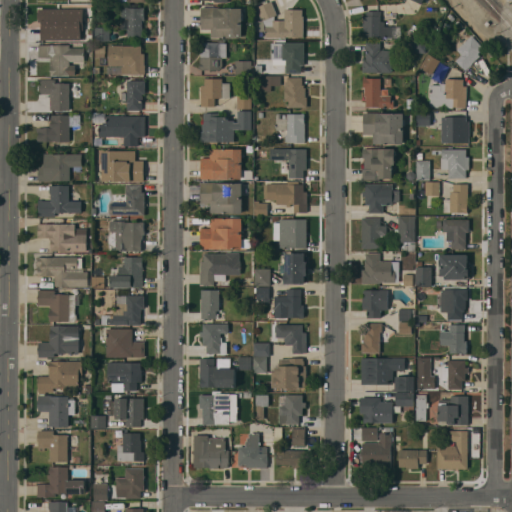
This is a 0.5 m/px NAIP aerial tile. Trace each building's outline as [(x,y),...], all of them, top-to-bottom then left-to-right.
[(403,0),(399,9),(415,17),(422,0),(403,0)] [(271,1),(277,15),(274,16),(274,20),(284,20),(284,9),(302,9),(302,16),(303,16),(303,37),(281,37),(281,39),(278,39),(278,37),(266,37),(266,26),(263,20),(262,21),(256,7),(271,1)] [(128,7),(128,8),(144,8),(144,20),(142,20),(142,37),(128,37),(128,18),(122,18),(122,7),(128,7)] [(220,7),(220,8),(242,8),(242,13),(243,13),(243,20),(242,20),(242,37),(211,37),(211,29),(201,29),(201,7),(220,7)] [(69,9),(69,37),(55,36),(55,41),(39,41),(39,20),(41,20),(41,23),(43,23),(43,20),(46,20),(46,25),(49,25),(49,9),(69,9)] [(381,21),(384,21),(384,26),(392,26),(392,37),(364,38),(363,16),(366,16),(366,11),(380,11),(381,21)] [(109,28),(110,41),(95,42),(95,28),(109,28)] [(484,48),(478,53),(480,56),(472,63),(472,64),(465,70),(463,67),(462,68),(455,60),(461,55),(457,49),(472,35),(484,48)] [(425,39),(425,53),(411,53),(411,40),(425,39)] [(200,70),(200,57),(201,42),(219,42),(219,48),(221,48),(221,57),(222,59),(222,67),(219,70),(200,70)] [(282,43),(282,42),(304,42),(304,65),(301,65),(301,73),(285,73),(286,66),(272,66),(272,59),(271,59),(271,43),(282,43)] [(380,50),(381,50),(381,49),(384,49),(384,50),(391,50),(391,55),(392,55),(392,63),(391,63),(391,72),(363,72),(363,69),(362,69),(362,65),(363,65),(363,59),(366,59),(366,43),(380,43),(380,50)] [(69,45),(69,48),(84,48),(84,61),(69,61),(69,65),(75,65),(75,75),(56,76),(56,77),(50,77),(50,57),(38,58),(38,45),(69,45)] [(141,45),(141,53),(144,53),(144,66),(145,66),(145,74),(141,74),(141,75),(130,75),(130,74),(122,74),(122,67),(124,65),(108,65),(108,45),(141,45)] [(432,75),(421,69),(422,68),(420,67),(428,53),(440,60),(432,75)] [(251,61),(251,65),(253,65),(253,72),(251,72),(251,75),(235,75),(235,61),(251,61)] [(280,76),(280,85),(271,85),(271,91),(261,91),(261,81),(255,81),(255,75),(280,76)] [(381,95),(391,95),(391,97),(394,97),(394,107),(379,107),(379,106),(366,107),(365,96),(364,96),(364,88),(363,88),(363,75),(365,75),(365,78),(366,78),(380,78),(381,95)] [(302,77),(302,79),(303,79),(303,84),(302,84),(304,85),(304,87),(305,87),(305,96),(307,96),(307,107),(288,107),(289,101),(284,101),(284,81),(286,81),(286,77),(302,77)] [(222,78),(222,83),(230,83),(230,98),(217,100),(215,98),(214,107),(209,108),(201,107),(201,85),(204,85),(204,78),(222,78)] [(55,79),(55,83),(70,83),(70,110),(50,110),(50,94),(39,94),(39,79),(55,79)] [(463,79),(463,86),(466,86),(466,107),(453,106),(453,107),(430,107),(431,85),(440,85),(440,83),(446,84),(446,79),(463,79)] [(144,81),(144,94),(142,94),(142,96),(143,96),(143,99),(142,99),(142,110),(127,110),(127,81),(144,81)] [(252,90),(252,108),(238,108),(237,90),(252,90)] [(415,108),(397,109),(397,99),(414,98),(415,108)] [(218,112),(219,116),(228,116),(228,120),(234,120),(234,122),(237,122),(237,111),(251,110),(252,129),(234,129),(234,141),(201,142),(201,131),(202,131),(202,123),(204,123),(203,113),(218,112)] [(431,112),(430,125),(417,125),(417,111),(431,112)] [(93,123),(93,113),(105,113),(106,123),(99,123),(93,123)] [(305,113),(305,142),(287,142),(287,113),(305,113)] [(404,118),(405,119),(405,126),(404,126),(403,144),(373,144),(373,134),(363,134),(363,113),(404,113),(404,118)] [(80,115),(80,126),(70,126),(70,141),(37,141),(37,127),(51,127),(51,115),(80,115)] [(145,115),(145,136),(138,136),(138,146),(124,145),(124,136),(99,136),(99,123),(107,123),(107,115),(145,115)] [(466,116),(466,120),(469,121),(469,142),(441,142),(442,116),(466,116)] [(242,149),(242,180),(201,179),(201,157),(209,157),(210,148),(242,149)] [(307,169),(303,169),(303,180),(289,180),(289,159),(287,159),(287,161),(270,161),(270,149),(280,149),(280,148),(307,148),(307,169)] [(395,148),(395,150),(396,151),(396,154),(395,155),(395,157),(396,158),(396,161),(395,163),(395,164),(392,164),(392,178),(380,178),(380,180),(362,180),(362,168),(364,168),(364,158),(363,158),(363,148),(395,148)] [(466,149),(466,156),(469,156),(469,169),(466,169),(466,178),(448,178),(448,169),(441,169),(441,158),(442,158),(442,149),(466,149)] [(135,160),(144,160),(144,182),(129,181),(99,180),(99,162),(103,162),(100,162),(100,155),(103,155),(103,150),(136,150),(135,160)] [(54,153),(82,154),(82,166),(70,166),(70,180),(53,180),(53,181),(38,181),(38,166),(42,166),(42,164),(44,164),(44,153),(54,153)] [(430,160),(430,179),(417,180),(416,160),(417,160),(417,153),(422,153),(422,160),(430,160)] [(439,181),(439,195),(425,195),(425,181),(439,181)] [(243,183),(242,214),(210,213),(210,203),(200,203),(201,182),(243,183)] [(286,183),(286,184),(303,184),(303,191),(307,191),(307,212),(293,212),(293,203),(286,203),(286,204),(276,205),(276,200),(267,200),(267,183),(286,183)] [(393,204),(383,204),(383,213),(369,213),(369,205),(365,204),(365,197),(362,197),(362,191),(365,191),(365,183),(393,184),(393,204)] [(468,184),(467,212),(443,212),(443,199),(450,199),(450,191),(453,191),(453,183),(468,184)] [(142,184),(142,192),(145,192),(145,215),(110,215),(110,202),(127,202),(127,184),(142,184)] [(69,185),(69,200),(72,202),(82,202),(81,212),(55,212),(55,216),(39,216),(39,206),(38,206),(38,199),(42,199),(42,200),(50,200),(50,193),(49,193),(49,185),(69,185)] [(415,242),(398,242),(398,216),(415,216),(415,242)] [(381,217),(380,225),(387,225),(387,235),(381,235),(381,248),(362,248),(362,217),(381,217)] [(242,218),(242,248),(201,248),(201,228),(210,228),(210,218),(242,218)] [(307,219),(307,248),(291,247),(291,249),(289,249),(289,247),(279,247),(279,240),(273,240),(273,222),(279,222),(279,219),(307,219)] [(469,232),(466,232),(466,249),(451,249),(451,240),(446,240),(446,231),(443,231),(443,219),(469,219),(469,232)] [(144,230),(145,230),(145,235),(143,235),(143,239),(141,239),(141,251),(127,250),(115,249),(116,231),(110,231),(110,220),(125,220),(125,221),(139,222),(139,221),(144,221),(144,230)] [(75,223),(75,228),(87,228),(87,251),(67,251),(67,250),(50,250),(50,237),(37,237),(37,223),(75,223)] [(225,274),(225,281),(214,281),(214,285),(204,285),(204,284),(200,284),(200,279),(200,272),(201,272),(201,261),(204,261),(204,253),(227,253),(227,252),(239,252),(239,261),(240,261),(240,274),(225,274)] [(305,262),(308,262),(308,282),(305,282),(305,284),(285,283),(285,273),(285,252),(305,253),(305,262)] [(365,253),(380,253),(380,261),(392,261),(399,261),(399,282),(380,282),(380,283),(362,283),(362,269),(365,269),(365,253)] [(468,254),(468,262),(469,262),(469,268),(470,268),(470,278),(468,278),(468,279),(444,279),(444,276),(440,276),(440,265),(438,265),(438,259),(440,259),(440,254),(468,254)] [(77,256),(77,257),(82,257),(82,268),(65,268),(65,271),(88,271),(88,286),(55,286),(55,285),(54,285),(54,276),(37,276),(37,269),(36,269),(36,267),(37,267),(37,265),(36,265),(36,263),(37,263),(37,259),(36,259),(36,257),(37,257),(37,256),(77,256)] [(142,286),(111,287),(111,266),(125,266),(125,257),(142,257),(142,286)] [(432,285),(415,285),(416,260),(422,261),(422,266),(432,266),(432,285)] [(271,286),(255,286),(255,269),(271,269),(271,286)] [(104,276),(104,288),(92,288),(92,276),(104,276)] [(270,287),(269,301),(262,301),(262,299),(256,299),(256,287),(270,287)] [(301,288),(301,304),(304,305),(304,318),(274,318),(275,297),(280,297),(280,296),(287,296),(287,288),(301,288)] [(388,309),(381,309),(381,317),(367,317),(367,309),(362,309),(362,294),(363,294),(363,289),(388,289),(388,309)] [(468,300),(466,300),(466,309),(465,309),(465,311),(463,311),(463,319),(447,319),(447,310),(449,310),(449,305),(449,300),(443,300),(443,290),(449,290),(449,289),(468,289),(468,300)] [(55,290),(55,293),(63,293),(63,291),(67,291),(67,294),(69,294),(69,295),(76,295),(75,308),(75,314),(77,314),(77,320),(75,320),(75,321),(54,321),(49,321),(49,309),(51,309),(51,307),(50,307),(50,305),(38,305),(38,290),(55,290)] [(219,311),(216,311),(216,318),(201,318),(201,290),(219,290),(219,311)] [(117,315),(117,305),(126,305),(126,294),(144,295),(144,308),(141,308),(141,325),(136,325),(107,324),(107,318),(113,318),(113,315),(117,315)] [(415,309),(415,320),(411,320),(411,321),(398,321),(399,309),(415,309)] [(411,322),(411,333),(399,333),(399,321),(411,322)] [(382,323),(382,332),(380,331),(380,353),(361,353),(361,342),(363,342),(363,333),(365,333),(365,330),(367,330),(367,322),(382,323)] [(464,340),(467,340),(467,353),(463,353),(463,354),(461,354),(461,353),(457,353),(457,354),(455,354),(455,353),(450,353),(450,345),(441,345),(441,322),(450,322),(450,324),(464,324),(464,340)] [(228,332),(220,332),(221,337),(222,337),(222,342),(227,342),(227,354),(220,354),(220,353),(207,353),(207,344),(203,344),(203,337),(200,337),(200,331),(203,331),(203,324),(228,324),(228,332)] [(303,332),(306,332),(306,343),(307,343),(307,353),(303,353),(293,353),(293,345),(285,345),(285,338),(273,338),(273,324),(303,324),(303,332)] [(79,325),(79,327),(81,327),(81,332),(79,332),(79,353),(68,354),(68,352),(54,353),(54,357),(38,357),(38,342),(49,342),(49,340),(50,340),(50,326),(79,325)] [(133,328),(132,341),(145,341),(145,357),(106,356),(106,328),(133,328)] [(270,356),(254,356),(254,342),(270,342),(270,356)] [(252,364),(251,364),(251,369),(239,369),(239,357),(251,356),(252,364)] [(267,372),(253,372),(253,356),(267,356),(267,372)] [(306,388),(271,387),(271,371),(276,371),(276,365),(279,365),(279,359),(288,359),(288,357),(303,358),(303,360),(304,361),(304,365),(306,366),(306,388)] [(405,357),(405,370),(393,370),(393,384),(361,384),(361,357),(405,357)] [(431,377),(417,377),(417,357),(431,357),(431,377)] [(201,378),(200,378),(200,358),(214,358),(214,365),(216,365),(216,368),(235,368),(235,386),(201,387),(201,378)] [(466,360),(465,367),(468,367),(468,373),(466,373),(466,380),(462,380),(461,388),(448,388),(448,380),(441,380),(441,367),(448,367),(448,360),(466,360)] [(83,375),(79,375),(79,388),(53,388),(53,392),(45,392),(45,393),(39,393),(39,391),(38,391),(38,376),(49,376),(49,361),(83,361),(83,375)] [(141,362),(141,370),(141,382),(137,382),(137,390),(124,390),(124,386),(111,386),(111,383),(107,383),(108,362),(141,362)] [(414,376),(414,391),(395,391),(395,389),(394,389),(394,388),(394,376),(414,376)] [(413,392),(413,406),(396,405),(396,392),(413,392)] [(75,414),(69,414),(69,426),(49,426),(49,411),(38,411),(38,395),(39,395),(39,394),(47,394),(47,395),(50,395),(50,396),(69,396),(69,399),(75,399),(75,414)] [(215,394),(237,394),(237,422),(230,422),(230,423),(217,423),(217,424),(203,424),(203,407),(200,407),(200,394),(215,394)] [(269,406),(264,406),(264,419),(257,419),(257,405),(256,405),(256,395),(269,394),(269,406)] [(279,423),(279,405),(280,405),(280,395),(285,395),(285,394),(303,394),(303,402),(306,402),(306,407),(302,407),(302,415),(299,415),(299,423),(279,423)] [(426,420),(416,420),(416,406),(414,406),(414,394),(426,394),(426,420)] [(438,420),(439,399),(451,399),(451,396),(468,396),(468,425),(449,424),(449,423),(447,423),(446,422),(446,421),(438,420)] [(363,422),(364,413),(360,413),(360,397),(380,397),(380,401),(392,401),(392,406),(400,406),(400,412),(392,412),(392,422),(363,422)] [(116,401),(116,398),(143,398),(144,419),(140,419),(140,426),(126,426),(126,420),(122,420),(122,418),(115,418),(115,414),(110,414),(110,401),(116,401)] [(105,428),(91,427),(91,415),(105,415),(105,428)] [(377,427),(377,441),(362,440),(362,427),(377,427)] [(305,445),(292,445),(292,428),(305,428),(305,445)] [(68,461),(50,461),(50,448),(44,448),(44,450),(42,450),(42,448),(39,448),(39,450),(37,450),(38,430),(54,430),(54,435),(68,435),(68,461)] [(437,468),(437,445),(456,445),(456,441),(449,441),(449,430),(468,430),(468,469),(454,469),(453,469),(449,469),(437,468)] [(117,460),(117,445),(123,445),(123,432),(141,432),(141,442),(141,451),(144,451),(144,461),(117,460)] [(246,467),(246,464),(238,464),(238,446),(245,446),(245,440),(247,441),(247,437),(249,437),(249,433),(259,433),(259,442),(260,442),(260,444),(259,444),(259,446),(267,447),(267,454),(268,454),(267,464),(267,468),(246,467)] [(380,433),(392,433),(392,445),(391,445),(391,468),(362,468),(362,442),(377,442),(380,439),(380,433)] [(194,435),(208,435),(208,438),(226,438),(226,450),(229,450),(229,465),(228,464),(228,467),(221,467),(221,464),(219,464),(219,467),(194,467),(194,435)] [(276,448),(284,448),(284,450),(305,450),(305,467),(292,467),(292,465),(291,465),(291,466),(286,466),(286,465),(276,465),(276,448)] [(427,450),(426,463),(418,463),(418,468),(406,468),(406,467),(399,467),(399,449),(427,450)] [(68,480),(85,480),(85,493),(66,493),(55,493),(55,496),(53,496),(37,497),(37,484),(49,484),(49,478),(47,478),(47,477),(48,477),(48,476),(47,476),(47,474),(49,474),(49,465),(53,465),(53,467),(68,467),(68,480)] [(144,491),(141,491),(141,498),(126,498),(126,497),(116,497),(116,491),(115,491),(115,477),(125,477),(125,468),(144,468),(144,491)] [(107,485),(109,485),(109,487),(107,487),(107,488),(109,488),(109,491),(107,491),(107,493),(109,493),(109,497),(107,497),(107,499),(94,499),(93,483),(107,483),(107,485)] [(68,511),(50,511),(50,509),(48,509),(48,501),(68,501),(68,511)] [(105,511),(92,511),(92,501),(105,501),(105,511)]
